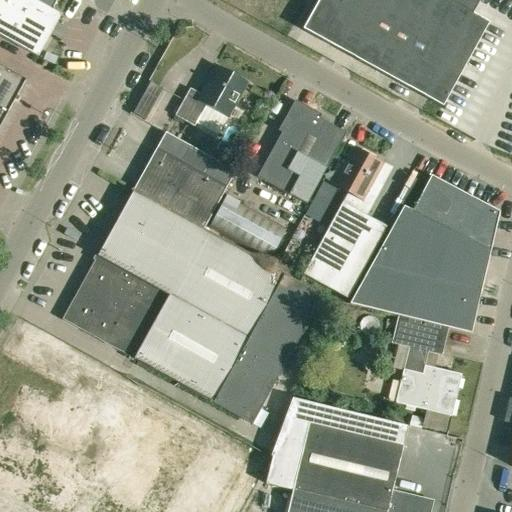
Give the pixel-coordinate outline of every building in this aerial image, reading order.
[(0,0),(0,35),(37,57),(60,15),(53,11),(32,0),(0,0)] [(473,14),(481,0),(309,0),(305,7),(313,11),(302,29),(442,106),(488,22),(473,14)] [(194,126),(196,123),(206,105),(227,116),(246,82),(220,67),(215,64),(198,93),(190,88),(175,115),(194,126)] [(0,122),(1,123),(25,80),(0,66),(0,122)] [(145,120),(153,105),(141,98),(133,113),(145,120)] [(309,108),(307,111),(297,105),(257,177),(307,204),(347,132),(313,113),(314,110),(309,108)] [(157,148),(134,190),(204,229),(227,187),(236,171),(185,143),(166,132),(157,148)] [(357,212),(368,216),(384,186),(373,180),(382,164),(376,160),(378,157),(363,149),(361,152),(354,148),(338,176),(329,171),(325,178),(349,191),(342,204),(357,212)] [(490,251),(499,212),(431,177),(426,187),(420,197),(412,212),(490,251)] [(132,192),(62,319),(129,357),(133,359),(138,362),(136,365),(146,371),(148,367),(251,424),(252,423),(259,410),(303,332),(314,311),(323,295),(287,275),(204,229),(134,190),(131,188),(130,191),(132,192)] [(210,225),(270,260),(288,229),(227,194),(210,225)] [(368,216),(357,212),(342,204),(341,203),(303,274),(348,299),(388,227),(368,216)] [(481,290),(490,251),(412,212),(403,207),(372,264),(481,290)] [(66,228),(63,235),(74,241),(77,234),(66,228)] [(350,303),(397,317),(448,329),(448,328),(471,333),(481,290),(372,264),(350,303)] [(331,301),(324,321),(346,328),(353,308),(331,301)] [(403,370),(395,402),(452,416),(462,375),(425,366),(428,352),(442,355),(448,329),(397,317),(391,343),(397,345),(392,368),(403,370)] [(32,373),(0,430),(0,487),(44,511),(194,511),(215,474),(32,373)] [(271,457),(265,481),(293,488),(391,511),(428,511),(431,501),(392,492),(404,445),(408,425),(293,398),(271,457)] [(511,399),(509,398),(503,422),(511,423),(511,399)] [(391,511),(293,488),(287,511),(391,511)]
